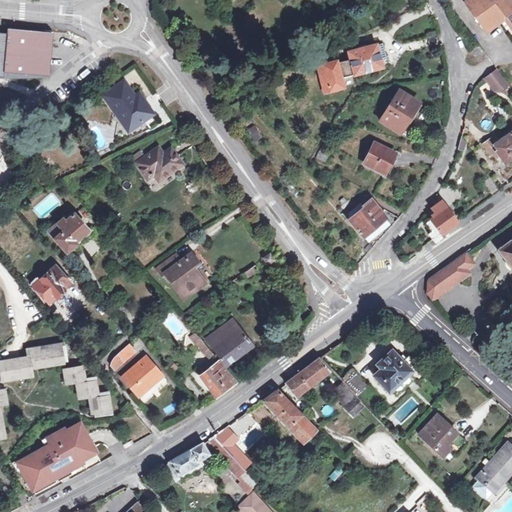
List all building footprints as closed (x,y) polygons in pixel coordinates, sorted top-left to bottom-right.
[(511,2),(510,0),(476,0),(483,9),(476,15),(488,31),(502,21),(500,19),(506,15),(511,22),(511,2)] [(6,72),(49,76),(53,32),(12,29),(11,35),(0,33),(0,78),(6,78),(6,72)] [(384,43),(378,45),(382,61),(388,59),(384,43)] [(480,43),(472,49),(478,59),(487,53),(480,43)] [(340,60),(325,64),(332,91),(347,87),(344,77),(357,74),(357,75),(384,68),(382,61),(378,45),(351,53),(352,60),(341,63),(340,60)] [(332,91),(325,64),(319,66),(326,92),(332,91)] [(511,85),(499,69),(488,77),(501,94),(511,85)] [(121,117),(129,128),(137,122),(138,124),(153,113),(139,93),(133,97),(121,80),(102,95),(114,111),(116,110),(121,117)] [(410,124),(422,105),(400,91),(380,119),(401,131),(407,122),(410,124)] [(231,104),(238,115),(246,110),(239,100),(231,104)] [(246,110),(238,115),(243,122),(253,117),(247,110),(246,110)] [(137,122),(129,128),(121,117),(115,121),(123,132),(126,130),(128,133),(139,125),(138,124),(137,122)] [(246,129),(253,142),(262,136),(254,124),(246,129)] [(499,152),(505,160),(507,163),(511,159),(511,133),(498,144),(493,138),(484,144),(493,156),(499,152)] [(396,156),(397,154),(375,143),(365,162),(388,174),(398,157),(396,156)] [(159,175),(181,160),(173,148),(165,154),(159,146),(138,160),(146,171),(153,166),(159,175)] [(493,177),(485,183),(495,197),(503,191),(493,177)] [(381,207),(379,204),(376,206),(371,200),(363,207),(366,211),(352,222),(364,236),(358,242),(367,254),(393,225),(379,209),(381,207)] [(434,208),(437,212),(433,215),(434,218),(427,223),(434,231),(429,234),(434,240),(459,223),(443,201),(434,208)] [(68,250),(77,241),(75,239),(90,226),(76,211),(68,218),(65,216),(49,230),(68,250)] [(75,239),(77,241),(80,244),(94,231),(90,226),(75,239)] [(511,239),(499,249),(511,266),(511,239)] [(274,256),(270,251),(269,250),(262,255),(266,258),(269,259),(274,256)] [(157,268),(160,271),(163,274),(165,272),(184,297),(206,281),(193,265),(199,261),(192,251),(170,268),(165,261),(157,268)] [(431,279),(428,283),(428,294),(433,300),(469,272),(466,268),(473,263),(466,253),(431,279)] [(58,262),(34,284),(49,301),(73,278),(58,262)] [(252,263),(241,271),(245,276),(256,267),(252,263)] [(194,306),(187,311),(191,316),(197,311),(194,306)] [(191,316),(187,311),(181,315),(185,320),(191,316)] [(233,317),(206,338),(226,364),(254,344),(233,317)] [(204,351),(208,347),(203,342),(203,341),(198,345),(203,351),(204,351)] [(32,368),(63,362),(60,342),(26,348),(27,355),(0,359),(0,382),(34,377),(32,368)] [(129,343),(119,352),(116,355),(112,361),(117,367),(136,352),(129,343)] [(208,347),(204,351),(209,357),(214,354),(208,347)] [(383,369),(378,373),(375,377),(390,393),(418,365),(409,356),(405,360),(401,356),(399,359),(391,352),(378,364),(379,365),(383,369)] [(144,391),(158,379),(156,377),(161,372),(146,355),(121,375),(136,393),(142,389),(144,391)] [(219,360),(210,367),(207,363),(197,370),(215,396),(237,381),(219,360)] [(287,385),(297,397),(329,375),(319,361),(287,385)] [(76,398),(88,397),(90,413),(110,410),(108,393),(96,395),(94,379),(84,380),(82,364),(61,366),(64,385),(74,384),(76,398)] [(383,369),(379,365),(374,370),(378,373),(383,369)] [(351,391),(362,381),(352,372),(341,381),(343,383),(335,390),(340,395),(337,397),(344,405),(355,395),(351,391)] [(351,391),(355,395),(356,397),(357,398),(368,388),(362,381),(351,391)] [(264,401),(304,442),(317,431),(278,391),(264,401)] [(357,398),(356,397),(345,407),(354,416),(365,406),(357,398)] [(454,455),(468,440),(440,416),(422,435),(445,455),(449,450),(454,455)] [(47,440),(13,459),(31,490),(98,452),(78,418),(64,427),(62,424),(44,435),(47,440)] [(222,431),(213,436),(222,445),(228,440),(222,431)] [(222,445),(213,436),(211,438),(208,440),(215,451),(222,445)] [(198,461),(207,456),(201,444),(169,462),(178,476),(199,463),(198,461)] [(478,478),(491,491),(493,492),(511,472),(511,445),(510,444),(478,478)] [(222,445),(215,451),(222,463),(233,473),(242,466),(222,445)] [(212,464),(207,456),(198,461),(199,463),(202,469),(212,464)] [(199,463),(178,476),(181,481),(202,469),(199,463)] [(491,491),(478,478),(472,485),(485,497),(491,491)] [(3,484),(0,486),(0,498),(9,491),(3,484)] [(238,505),(244,511),(256,511),(265,504),(253,491),(238,505)] [(146,511),(138,502),(130,508),(133,511),(146,511)]
